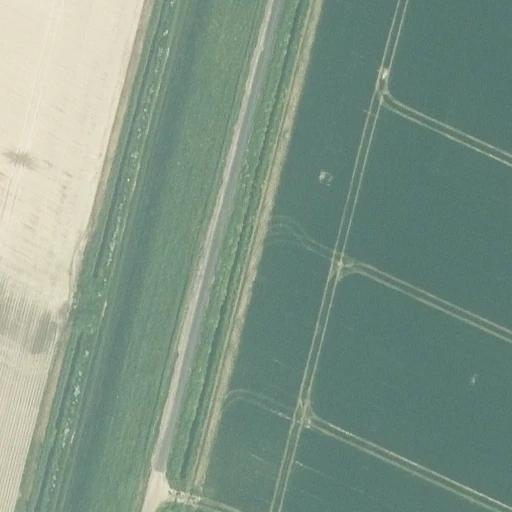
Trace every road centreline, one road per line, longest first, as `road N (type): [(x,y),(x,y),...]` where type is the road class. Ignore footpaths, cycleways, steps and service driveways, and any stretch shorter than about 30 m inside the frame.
road 1 (track): [(55,511),(181,0)]
road 2 (unclassified): [(152,511),(278,0)]
